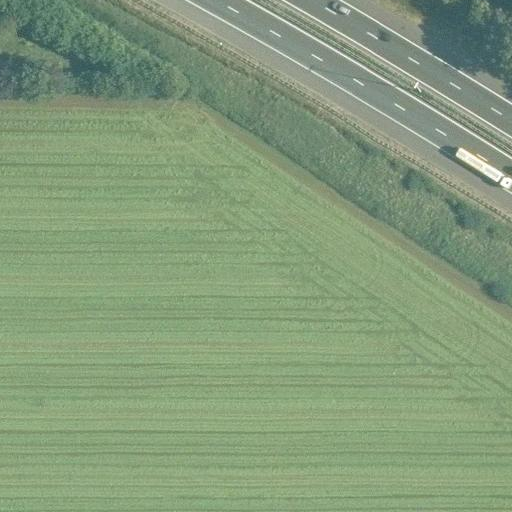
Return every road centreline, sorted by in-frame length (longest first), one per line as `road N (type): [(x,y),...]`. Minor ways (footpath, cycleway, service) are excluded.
road 1 (motorway): [(201,0),(511,175)]
road 2 (motorway): [(511,105),(332,0)]
